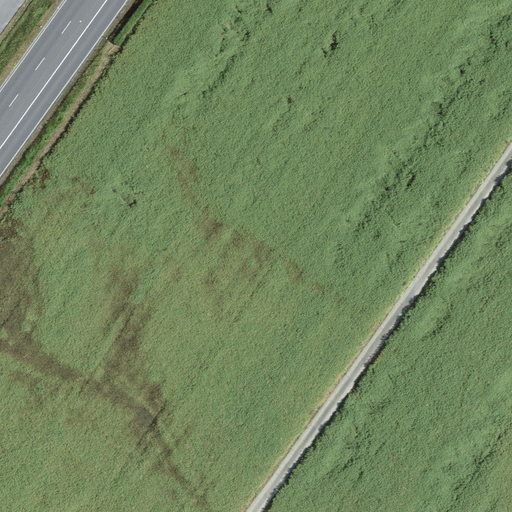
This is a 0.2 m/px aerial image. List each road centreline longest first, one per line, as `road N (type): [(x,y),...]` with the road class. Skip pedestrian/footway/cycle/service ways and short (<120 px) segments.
road 1 (track): [(255,511),(511,155)]
road 2 (primary): [(96,0),(0,133)]
